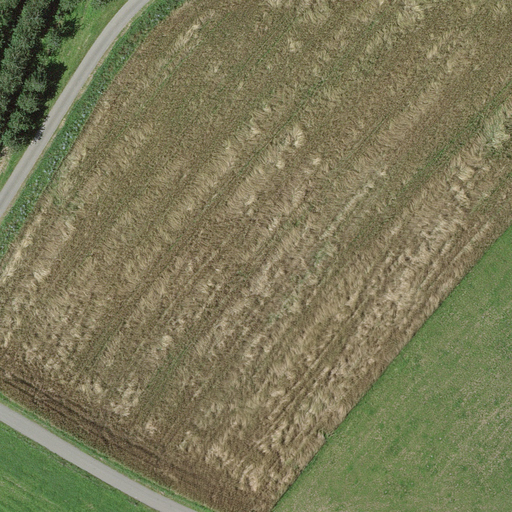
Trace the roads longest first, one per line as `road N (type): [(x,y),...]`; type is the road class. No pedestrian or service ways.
road 1 (unclassified): [(143,0),(110,35),(0,205)]
road 2 (unclassified): [(178,511),(0,413)]
